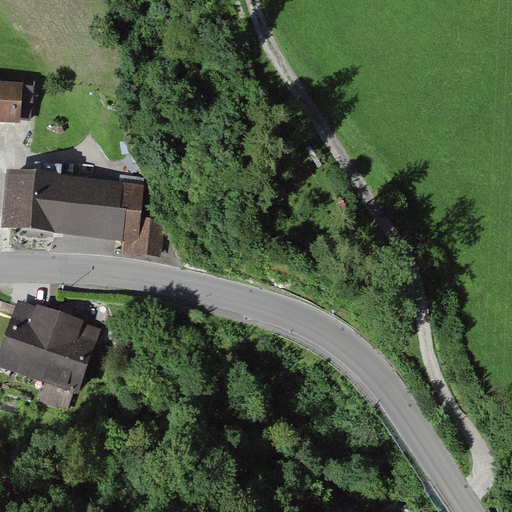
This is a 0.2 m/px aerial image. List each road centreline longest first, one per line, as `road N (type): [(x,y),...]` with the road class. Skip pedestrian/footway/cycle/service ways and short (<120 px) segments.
road 1 (track): [(460,500),(481,483),(485,465),(440,387),(405,257),(302,102),(253,0)]
road 2 (tertiary): [(468,511),(392,401),(341,350),(227,294),(0,268)]
